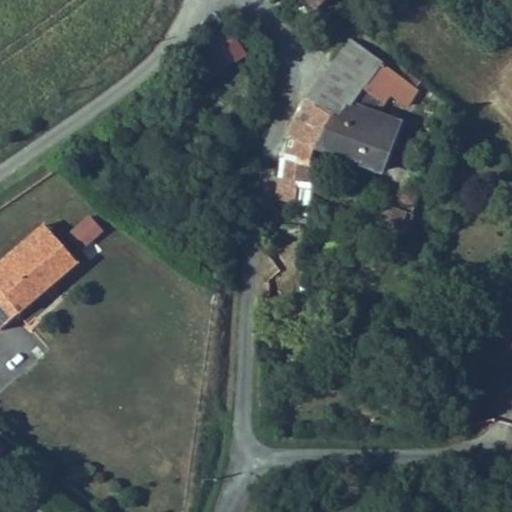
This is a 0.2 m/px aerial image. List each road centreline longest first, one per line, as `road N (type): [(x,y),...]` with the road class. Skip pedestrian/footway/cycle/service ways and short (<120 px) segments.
road 1 (residential): [(237,460),(249,219),(288,68),(273,20),(249,0)]
road 2 (residential): [(511,457),(237,460)]
road 3 (residential): [(0,175),(159,60),(193,0)]
